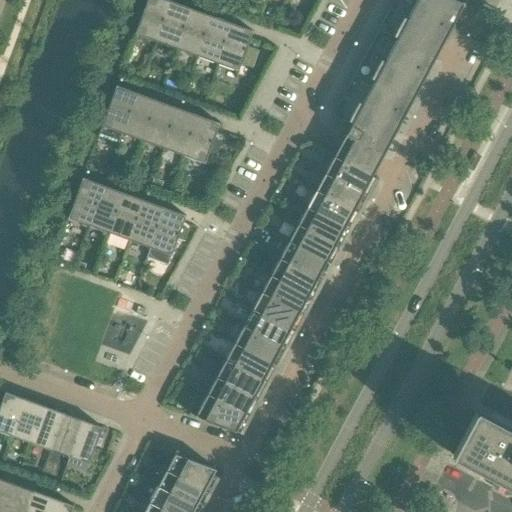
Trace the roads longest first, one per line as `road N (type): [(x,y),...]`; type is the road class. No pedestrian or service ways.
road 1 (residential): [(365,0),(142,420)]
road 2 (residential): [(249,462),(467,52)]
road 3 (secondary): [(511,123),(304,511)]
road 4 (secondary): [(343,511),(511,195)]
road 5 (residential): [(142,420),(0,370)]
